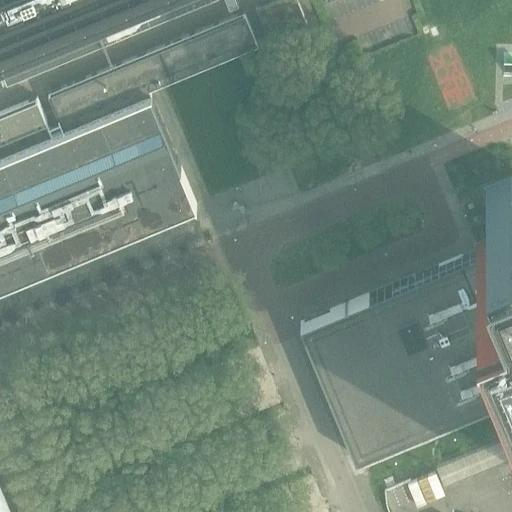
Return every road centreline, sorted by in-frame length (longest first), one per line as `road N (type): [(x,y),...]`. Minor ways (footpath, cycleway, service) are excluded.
road 1 (residential): [(351,511),(245,245)]
road 2 (unclassified): [(5,345),(245,245)]
road 3 (unclassified): [(245,245),(424,172)]
road 4 (unclassified): [(5,345),(74,511)]
